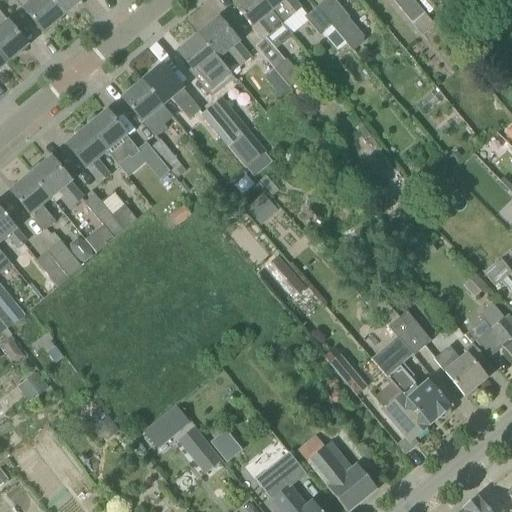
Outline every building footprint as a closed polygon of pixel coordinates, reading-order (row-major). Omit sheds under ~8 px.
[(15,0),(43,33),(63,16),(49,0),(15,0)] [(49,0),(63,16),(82,0),(49,0)] [(263,0),(241,0),(234,6),(263,41),(266,38),(275,49),(283,45),(291,36),(293,35),(284,25),(283,24),(263,0)] [(293,0),(263,0),(283,24),(301,9),(293,0)] [(333,0),(326,0),(316,8),(346,44),(347,44),(353,52),(363,44),(364,38),(348,19),(349,18),(333,0)] [(392,0),(420,32),(432,22),(413,0),(392,0)] [(346,44),(316,8),(306,16),(304,18),(308,22),(320,37),(323,34),(338,51),(346,44)] [(0,12),(0,53),(7,63),(27,46),(0,12)] [(198,36),(218,59),(227,70),(236,63),(240,68),(251,59),(219,19),(198,36)] [(198,36),(178,52),(213,95),(224,85),(209,67),(218,59),(198,36)] [(286,62),(276,70),(291,88),(300,80),(302,78),(287,60),(286,62)] [(163,65),(143,82),(162,105),(171,98),(188,120),(199,111),(163,65)] [(263,111),(291,88),(276,70),(248,93),(263,111)] [(173,118),(162,105),(143,82),(122,99),(154,139),(165,130),(163,127),(173,118)] [(305,86),(295,94),(305,105),(314,97),(305,86)] [(425,116),(440,103),(431,93),(416,106),(425,116)] [(222,98),(210,108),(237,141),(230,146),(248,167),(266,151),(222,98)] [(237,141),(210,108),(201,116),(229,148),(230,146),(237,141)] [(87,121),(87,124),(89,127),(87,129),(106,152),(118,167),(129,157),(131,160),(140,153),(137,149),(126,136),(127,135),(107,112),(95,122),(93,119),(89,119),(87,121)] [(78,136),(67,145),(99,185),(110,176),(97,160),(106,152),(87,129),(85,130),(82,128),(79,127),(76,129),(76,133),(78,136)] [(357,132),(363,141),(370,136),(364,127),(357,132)] [(484,132),(477,139),(482,145),(490,138),(484,132)] [(312,147),(312,149),(312,150),(313,152),(316,154),(318,154),(320,154),(322,152),(324,149),(325,145),(323,141),(320,139),(316,140),(312,147)] [(160,141),(151,149),(169,171),(178,164),(160,141)] [(169,171),(151,149),(146,142),(137,149),(143,156),(140,158),(144,163),(158,180),(169,171)] [(456,152),(449,159),(454,165),(462,158),(456,152)] [(30,175),(49,199),(59,191),(72,207),(83,198),(51,158),(30,175)] [(41,206),(49,199),(30,175),(11,192),(43,231),(54,223),(41,206)] [(266,176),(259,182),(271,197),(278,190),(266,176)] [(114,193),(102,203),(101,204),(121,228),(134,217),(114,193)] [(101,204),(102,203),(95,196),(85,204),(112,236),(121,228),(101,204)] [(253,219),(270,202),(263,196),(246,212),(253,219)] [(410,204),(405,209),(410,215),(416,210),(410,204)] [(186,206),(171,218),(176,224),(191,213),(186,206)] [(0,208),(0,241),(7,235),(18,248),(26,241),(16,227),(0,208)] [(379,221),(372,227),(377,234),(385,228),(379,221)] [(69,245),(68,250),(78,262),(85,263),(92,257),(91,249),(84,240),(77,239),(69,245)] [(61,242),(48,252),(69,278),(81,267),(61,242)] [(0,273),(11,264),(0,250),(0,273)] [(69,278),(48,252),(36,262),(57,287),(69,278)] [(293,301),(306,289),(276,257),(263,269),(293,301)] [(495,286),(511,272),(501,260),(484,274),(495,286)] [(462,286),(473,299),(486,287),(475,274),(462,286)] [(0,286),(0,307),(15,326),(25,317),(0,286)] [(366,304),(396,337),(412,355),(430,342),(406,313),(399,319),(378,294),(366,304)] [(502,348),(511,360),(511,328),(493,305),(480,316),(491,329),(476,342),(489,359),(502,348)] [(15,326),(0,307),(0,333),(2,336),(15,326)] [(48,334),(32,345),(37,352),(42,349),(53,363),(61,356),(50,342),(53,340),(48,334)] [(417,386),(400,367),(412,355),(396,337),(370,360),(403,397),(429,426),(438,419),(444,420),(450,415),(450,409),(451,408),(429,383),(419,392),(415,388),(417,386)] [(434,360),(438,364),(464,397),(467,395),(470,397),(476,392),(475,388),(487,378),(477,367),(486,359),(473,344),(464,351),(468,356),(458,363),(448,349),(434,360)] [(17,347),(6,355),(13,366),(24,358),(17,347)] [(333,350),(325,357),(330,363),(329,364),(357,397),(367,388),(339,355),(338,356),(333,350)] [(37,373),(26,381),(38,397),(49,389),(37,373)] [(429,426),(403,397),(383,414),(414,448),(418,444),(414,440),(429,426)] [(165,414),(180,432),(191,423),(176,405),(165,414)] [(106,417),(90,431),(100,443),(104,439),(105,441),(117,431),(106,417)] [(194,460),(210,447),(195,429),(179,442),(194,460)] [(314,437),(298,451),(309,463),(329,488),(328,489),(346,511),(350,511),(356,508),(362,503),(377,490),(357,465),(352,469),(345,475),(324,449),(314,437)] [(230,460),(214,440),(210,443),(227,463),(230,460)] [(288,453),(255,481),(272,502),(280,511),(320,511),(313,502),(307,506),(291,486),(297,482),(300,479),(306,475),(291,456),(288,453)] [(0,486),(8,480),(0,469),(0,486)] [(461,510),(459,511),(489,511),(482,503),(479,498),(478,499),(477,499),(467,507),(463,510),(464,510),(462,511),(461,510)]
